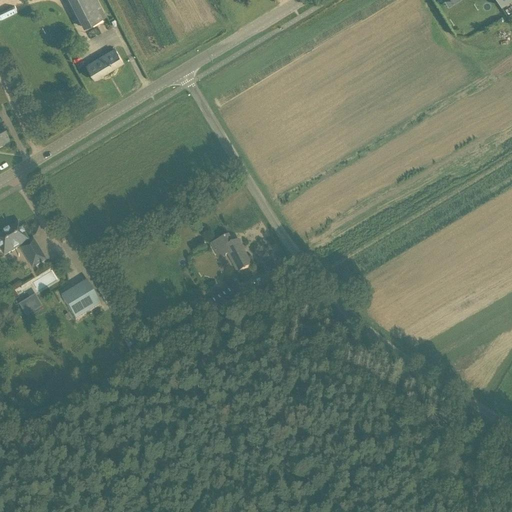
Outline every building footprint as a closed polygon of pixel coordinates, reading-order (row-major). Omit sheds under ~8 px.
[(106,15),(98,0),(71,0),(84,26),(106,15)] [(87,64),(95,78),(123,62),(115,48),(87,64)] [(0,149),(9,144),(3,131),(0,131),(0,149)] [(0,252),(1,252),(4,257),(19,248),(21,250),(20,250),(32,270),(45,262),(33,242),(29,245),(28,243),(28,242),(18,225),(0,236),(0,252)] [(226,257),(229,256),(238,273),(251,267),(238,242),(233,245),(228,237),(218,242),(226,257)] [(75,321),(101,306),(87,283),(62,299),(75,321)] [(215,318),(242,301),(234,287),(206,304),(215,318)] [(35,296),(19,307),(26,319),(43,309),(35,296)] [(122,339),(129,349),(136,345),(129,334),(122,339)]
